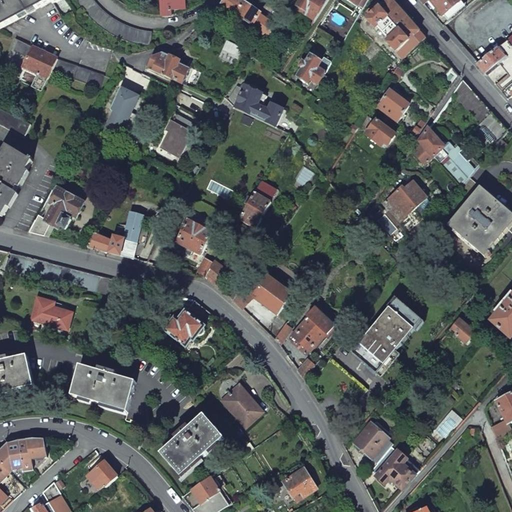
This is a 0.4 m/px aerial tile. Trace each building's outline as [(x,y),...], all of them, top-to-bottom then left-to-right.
[(0,29),(52,3),(56,0),(4,0),(0,2),(0,29)] [(134,43),(150,47),(152,33),(143,32),(132,28),(121,24),(115,20),(108,16),(101,9),(92,0),(75,0),(79,5),(89,16),(96,23),(104,30),(114,36),(125,40),(134,43)] [(160,0),(161,15),(171,15),(171,9),(185,9),(184,0),(160,0)] [(237,0),(223,0),(220,5),(236,16),(268,38),(276,26),(260,16),(261,15),(244,3),(244,4),(237,0)] [(302,0),(297,7),(307,13),(305,16),(315,22),(328,0),(302,0)] [(346,0),(357,7),(358,5),(364,9),(368,0),(346,0)] [(379,11),(367,21),(376,31),(378,29),(390,42),(388,43),(396,53),(398,51),(404,58),(426,39),(394,3),(391,0),(390,0),(382,8),(379,5),(376,8),(379,11)] [(461,0),(430,0),(429,1),(443,17),(444,16),(462,2),(463,2),(461,0)] [(449,22),(466,8),(462,2),(444,16),(449,22)] [(218,8),(215,13),(218,16),(223,11),(218,8)] [(511,38),(507,42),(497,50),(477,65),(482,71),(485,74),(499,63),(510,75),(496,86),(502,93),(511,85),(511,38)] [(58,60),(15,39),(2,70),(19,78),(24,68),(40,76),(33,88),(42,93),(52,72),(58,60)] [(153,59),(148,69),(182,85),(189,70),(179,66),(181,62),(170,57),(169,59),(161,56),(153,59)] [(303,69),(298,78),(309,84),(311,81),(319,86),(329,68),(311,57),(306,64),(303,62),(300,67),(303,69)] [(105,76),(58,60),(52,72),(100,89),(105,76)] [(452,67),(442,81),(451,89),(460,77),(457,73),(452,67)] [(397,68),(392,77),(399,81),(404,73),(397,68)] [(480,125),(473,131),(492,151),(494,149),(502,140),(508,131),(466,84),(463,81),(454,94),(480,125)] [(511,85),(502,93),(508,100),(511,97),(511,85)] [(235,109),(245,90),(237,87),(227,101),(235,109)] [(245,90),(235,110),(276,129),(285,111),(272,105),(269,111),(263,108),(268,97),(246,87),(245,90)] [(115,112),(104,132),(117,139),(121,132),(123,133),(122,134),(134,138),(134,137),(138,139),(142,131),(138,129),(142,119),(132,114),(142,94),(137,92),(135,96),(121,89),(110,109),(115,112)] [(391,92),(378,109),(398,123),(410,107),(391,92)] [(0,109),(0,125),(24,138),(31,126),(27,123),(0,109)] [(160,149),(180,160),(198,126),(188,121),(187,123),(184,122),(185,120),(175,114),(166,131),(168,133),(160,149)] [(378,122),(367,136),(381,147),(384,143),(388,146),(396,136),(378,122)] [(417,128),(414,133),(418,135),(421,131),(426,125),(421,122),(417,128)] [(434,158),(440,164),(462,188),(466,183),(470,179),(475,172),(467,164),(472,159),(459,146),(456,149),(450,143),(440,143),(428,130),(419,143),(434,158)] [(502,140),(494,149),(502,155),(510,146),(502,140)] [(419,143),(412,153),(425,166),(434,158),(419,143)] [(0,214),(3,216),(17,195),(15,193),(33,162),(7,147),(0,158),(0,214)] [(448,227),(485,258),(509,231),(511,233),(511,215),(470,179),(466,183),(462,188),(460,190),(471,199),(448,227)] [(401,223),(428,200),(414,183),(412,181),(398,193),(403,199),(401,201),(393,201),(391,198),(385,204),(401,223)] [(53,190),(29,233),(44,237),(51,225),(59,229),(59,227),(66,231),(71,220),(70,219),(72,214),(77,217),(84,205),(59,192),(58,193),(53,190)] [(393,201),(401,201),(403,199),(398,193),(391,198),(393,201)] [(255,194),(240,221),(257,230),(271,203),(255,194)] [(124,240),(138,244),(145,217),(131,213),(124,240)] [(188,221),(176,244),(186,249),(185,252),(190,254),(192,252),(202,257),(213,234),(188,221)] [(277,229),(282,233),(287,227),(282,223),(277,229)] [(113,242),(96,235),(88,248),(131,259),(134,260),(138,244),(124,240),(114,237),(113,242)] [(0,270),(10,253),(0,250),(0,270)] [(10,253),(7,269),(117,297),(122,282),(10,253)] [(213,266),(206,262),(197,276),(206,279),(213,266)] [(206,279),(217,287),(229,273),(215,262),(213,266),(206,279)] [(253,298),(277,315),(293,296),(269,278),(253,298)] [(234,301),(243,310),(253,298),(243,289),(234,301)] [(511,298),(491,322),(511,340),(511,339),(511,298)] [(38,299),(32,321),(68,331),(73,314),(54,309),(55,304),(38,299)] [(176,318),(165,331),(186,348),(192,341),(194,343),(198,337),(201,337),(202,337),(204,335),(205,334),(206,332),(206,330),(205,329),(205,328),(206,327),(214,317),(201,306),(195,301),(179,321),(176,318)] [(398,301),(352,354),(377,375),(423,322),(398,301)] [(335,327),(316,310),(308,318),(310,319),(305,323),(306,324),(293,337),(310,352),(327,334),(328,335),(335,327)] [(450,331),(466,345),(475,334),(460,320),(450,331)] [(286,324),(275,340),(281,346),(294,329),(286,324)] [(0,395),(35,388),(28,357),(5,362),(4,360),(0,360),(0,395)] [(331,359),(321,371),(358,402),(369,391),(331,359)] [(308,361),(298,372),(304,380),(315,367),(308,361)] [(81,367),(72,397),(80,399),(128,413),(136,383),(111,376),(112,374),(104,371),(103,374),(81,367)] [(237,389),(222,402),(246,429),(263,413),(256,405),(253,407),(237,389)] [(506,422),(508,426),(511,423),(511,395),(497,403),(506,422)] [(180,437),(161,455),(165,459),(182,478),(225,440),(204,416),(186,432),(185,430),(179,435),(180,437)] [(492,428),(497,440),(511,433),(508,426),(506,422),(492,428)] [(372,425),(355,445),(378,465),(392,449),(394,446),(388,441),(389,440),(372,425)] [(0,484),(13,471),(23,470),(23,473),(33,471),(32,461),(47,459),(45,440),(40,440),(31,440),(23,441),(16,443),(13,443),(11,444),(2,452),(0,454),(0,484)] [(398,454),(392,449),(378,465),(372,472),(377,477),(377,478),(386,486),(391,480),(403,491),(416,477),(420,472),(398,453),(398,454)] [(89,477),(99,489),(104,486),(106,488),(118,478),(100,457),(88,467),(93,473),(89,477)] [(284,483),(293,498),(301,493),(304,498),(317,490),(304,470),(284,483)] [(193,511),(220,511),(229,507),(233,505),(213,477),(192,491),(202,505),(193,511)] [(55,485),(59,491),(65,487),(61,481),(55,485)] [(32,511),(71,511),(72,511),(59,491),(56,486),(43,494),(49,505),(44,508),(42,505),(32,511)]
